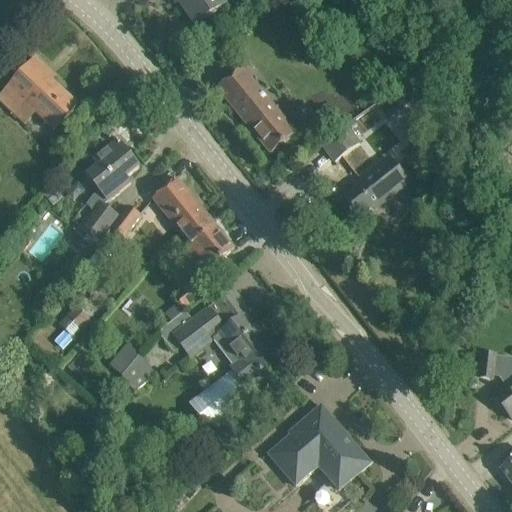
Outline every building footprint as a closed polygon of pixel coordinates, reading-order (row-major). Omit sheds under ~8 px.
[(178,0),(196,26),(223,5),(220,0),(178,0)] [(340,23),(338,0),(314,0),(316,24),(340,23)] [(346,16),(347,44),(372,42),(371,16),(346,16)] [(57,129),(78,106),(44,74),(47,70),(36,60),(9,89),(10,90),(0,101),(25,124),(37,110),(57,129)] [(218,89),(271,155),(295,135),(242,70),(218,89)] [(364,113),(372,123),(393,106),(387,97),(364,113)] [(347,126),(321,144),(335,164),(361,145),(347,126)] [(104,206),(131,184),(127,179),(140,168),(119,142),(94,161),(99,166),(87,175),(100,192),(93,197),(86,206),(93,211),(74,236),(95,252),(111,230),(120,218),(104,206)] [(345,198),(361,218),(375,206),(377,210),(411,185),(391,158),(361,182),(363,184),(345,198)] [(181,235),(207,215),(178,180),(153,200),(181,235)] [(111,230),(125,239),(142,216),(128,206),(120,218),(111,230)] [(210,270),(235,250),(207,215),(181,235),(210,270)] [(122,241),(116,236),(108,246),(114,251),(122,241)] [(179,303),(185,312),(208,293),(199,281),(175,299),(179,303)] [(234,291),(195,321),(192,323),(175,337),(183,347),(186,352),(191,358),(212,342),(233,370),(189,405),(212,434),(263,394),(255,385),(268,376),(264,371),(280,358),(247,316),(251,313),(234,291)] [(165,315),(171,323),(185,312),(179,303),(165,315)] [(92,322),(76,307),(59,326),(66,331),(54,343),(63,351),(92,322)] [(494,396),(511,419),(511,359),(498,358),(498,355),(482,353),(480,378),(493,380),(493,376),(500,377),(502,380),(503,379),(507,386),(494,396)] [(157,376),(141,356),(123,377),(135,394),(157,376)] [(17,395),(31,378),(16,366),(2,383),(17,395)] [(339,492),(361,473),(358,469),(368,460),(322,407),(290,435),(291,437),(269,456),(296,488),(319,469),(339,492)] [(511,460),(501,470),(511,484),(511,460)]
